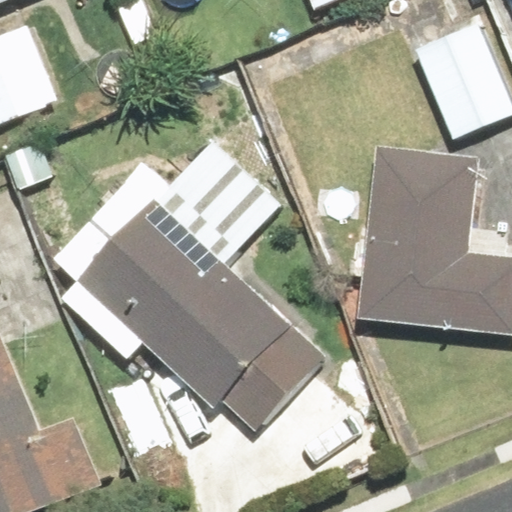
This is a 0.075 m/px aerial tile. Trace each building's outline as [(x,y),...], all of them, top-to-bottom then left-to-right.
[(312,0),(317,12),(346,0),(312,0)] [(27,25),(0,35),(0,126),(58,104),(27,25)] [(511,100),(479,26),(416,54),(455,143),(511,117),(511,100)] [(45,135),(3,158),(25,200),(68,177),(45,135)] [(220,139),(77,296),(144,357),(160,339),(256,426),(329,346),(238,263),(292,204),(220,139)] [(487,157),(391,152),(383,322),(511,327),(511,258),(482,257),(487,157)] [(43,317),(0,334),(0,511),(53,511),(114,487),(43,317)]
